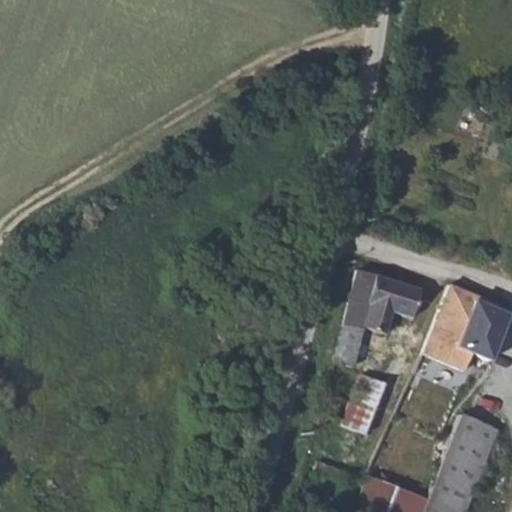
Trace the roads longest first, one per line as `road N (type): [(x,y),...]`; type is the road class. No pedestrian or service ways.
road 1 (unclassified): [(256,511),(336,238),(371,79),(378,0)]
road 2 (track): [(336,238),(511,297)]
